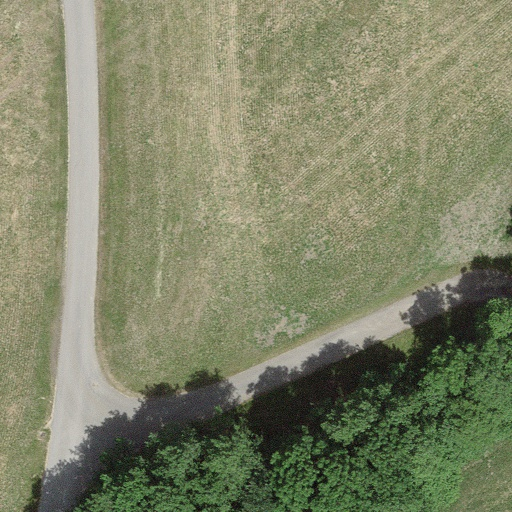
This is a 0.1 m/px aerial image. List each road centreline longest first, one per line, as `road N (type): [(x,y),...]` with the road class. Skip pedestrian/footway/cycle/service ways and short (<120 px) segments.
road 1 (track): [(75,0),(81,235),(68,420),(51,511)]
road 2 (track): [(68,420),(160,412),(470,282),(511,286)]
